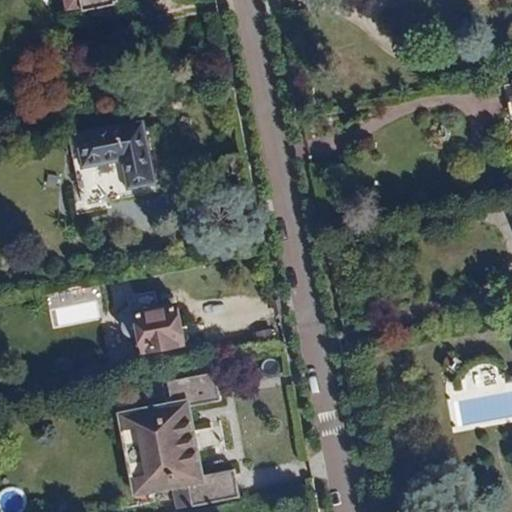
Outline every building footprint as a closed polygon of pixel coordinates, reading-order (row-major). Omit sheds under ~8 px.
[(71,0),(73,8),(85,6),(87,11),(123,3),(122,0),(71,0)] [(310,45),(297,48),(300,61),(312,59),(310,45)] [(109,208),(108,203),(158,193),(152,163),(160,162),(154,131),(146,132),(144,124),(71,139),(80,185),(74,187),(79,214),(109,208)] [(153,280),(126,286),(132,313),(139,311),(146,337),(138,339),(142,353),(186,341),(176,301),(159,306),(153,280)] [(176,406),(124,416),(140,497),(193,487),(197,507),(244,497),(238,472),(207,478),(193,408),(224,402),(219,374),(171,384),(176,406)]
